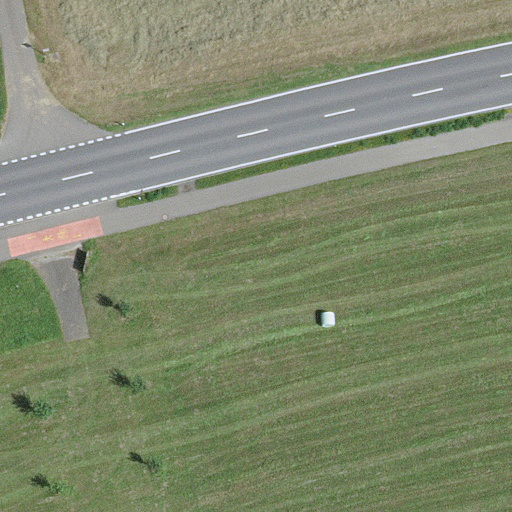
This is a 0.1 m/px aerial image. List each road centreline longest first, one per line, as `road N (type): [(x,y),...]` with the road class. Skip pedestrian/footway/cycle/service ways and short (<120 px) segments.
road 1 (primary): [(511,73),(0,195)]
road 2 (track): [(7,0),(46,184)]
